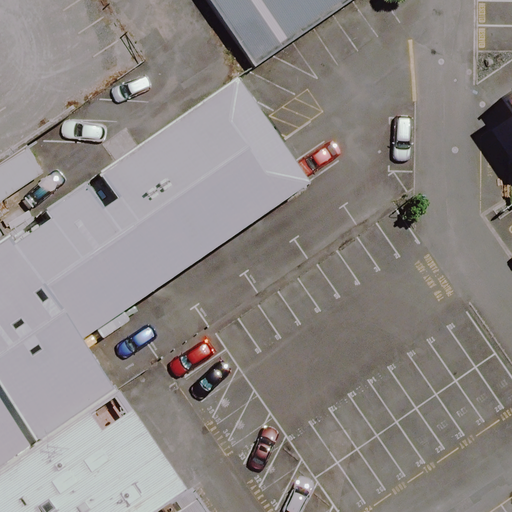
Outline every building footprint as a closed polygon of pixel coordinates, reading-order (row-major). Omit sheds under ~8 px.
[(211,0),(254,64),(349,0),(211,0)] [(511,78),(469,109),(511,169),(511,78)] [(0,469),(93,405),(55,349),(279,198),(211,97),(0,239),(0,469)] [(9,144),(0,149),(0,186),(25,169),(9,144)] [(165,511),(93,405),(0,469),(0,511),(165,511)]
